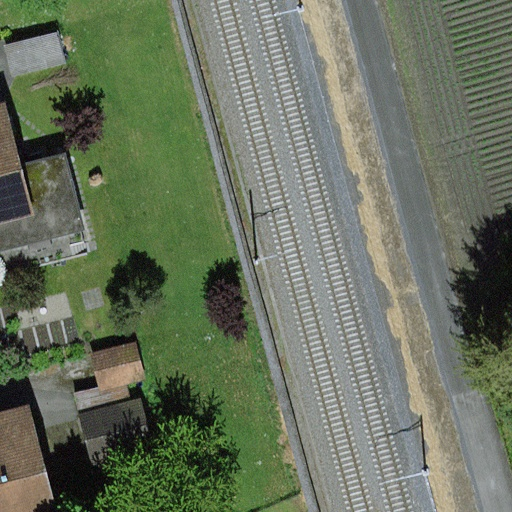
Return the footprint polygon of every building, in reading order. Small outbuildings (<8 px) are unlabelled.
[(59,33),(4,46),(11,78),(66,65),(59,33)] [(5,105),(0,106),(0,252),(83,232),(65,156),(20,167),(5,105)] [(135,343),(89,354),(98,389),(126,382),(144,377),(135,343)] [(98,389),(74,394),(92,468),(154,453),(141,399),(131,401),(126,382),(98,389)] [(57,511),(30,407),(0,414),(0,511),(57,511)]
